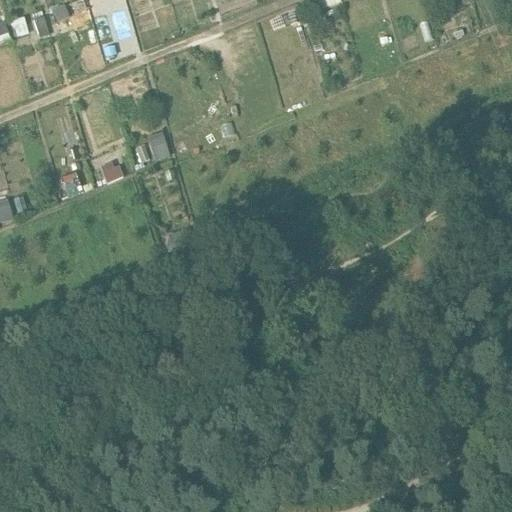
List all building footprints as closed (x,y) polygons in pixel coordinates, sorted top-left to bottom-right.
[(65,6),(53,10),(58,24),(70,19),(65,6)] [(44,18),(36,21),(35,21),(39,33),(41,39),(50,36),(44,18)] [(18,39),(31,36),(27,21),(14,24),(18,39)] [(4,24),(0,25),(0,40),(9,36),(4,24)] [(163,136),(149,141),(157,162),(171,157),(163,136)] [(76,150),(68,152),(71,161),(79,159),(76,150)] [(115,170),(112,164),(101,169),(107,183),(123,176),(120,168),(115,170)] [(76,175),(63,180),(70,198),(83,193),(76,175)] [(9,202),(0,204),(0,223),(0,224),(14,220),(9,202)] [(187,231),(166,237),(170,250),(190,244),(187,231)]
